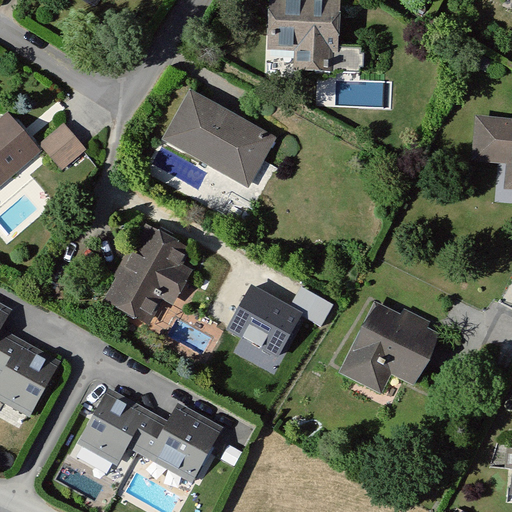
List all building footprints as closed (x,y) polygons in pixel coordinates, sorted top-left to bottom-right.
[(339,0),(270,0),(268,49),(294,51),(294,69),(336,71),(339,0)] [(191,88),(168,129),(162,139),(249,189),(278,138),(191,88)] [(511,119),(475,116),(471,161),(507,164),(505,188),(511,188),(511,119)] [(9,120),(0,125),(0,191),(40,163),(9,120)] [(67,168),(90,147),(66,120),(42,142),(67,168)] [(102,300),(153,328),(196,252),(144,224),(102,300)] [(302,313),(251,285),(228,328),(279,355),(302,313)] [(13,311),(0,303),(0,375),(2,377),(0,379),(0,400),(29,417),(60,361),(3,329),(13,311)] [(449,340),(376,304),(336,385),(380,407),(394,380),(422,394),(449,340)] [(192,481),(220,430),(175,405),(168,418),(109,385),(76,443),(117,466),(128,445),(192,481)]
